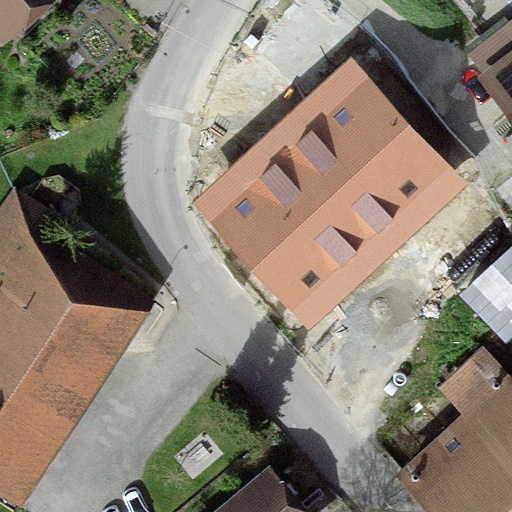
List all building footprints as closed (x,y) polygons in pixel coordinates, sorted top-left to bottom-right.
[(0,0),(0,11),(12,0),(0,0)] [(511,22),(473,54),(511,104),(511,22)] [(365,76),(213,213),(293,303),(446,165),(365,76)] [(78,370),(76,368),(131,287),(56,236),(65,223),(15,190),(0,212),(0,315),(2,317),(0,320),(0,471),(6,476),(78,370)] [(511,246),(463,292),(489,318),(510,297),(511,298),(511,246)] [(511,511),(511,380),(486,351),(444,388),(467,414),(404,470),(442,511),(511,511)] [(296,511),(265,474),(219,511),(296,511)]
